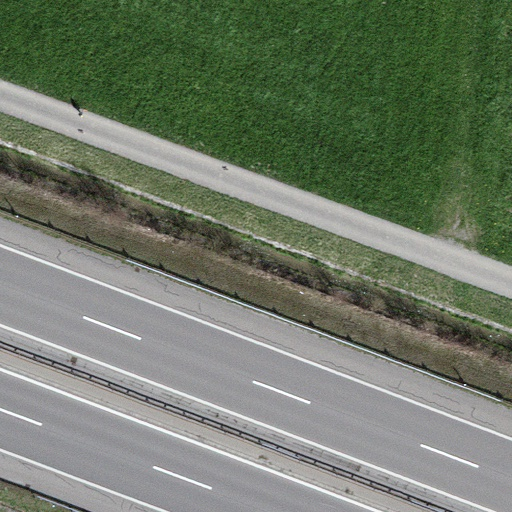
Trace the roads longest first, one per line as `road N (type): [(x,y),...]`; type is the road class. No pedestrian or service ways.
road 1 (motorway): [(511,478),(0,285)]
road 2 (track): [(0,108),(511,300)]
road 3 (motorway): [(0,412),(262,511)]
